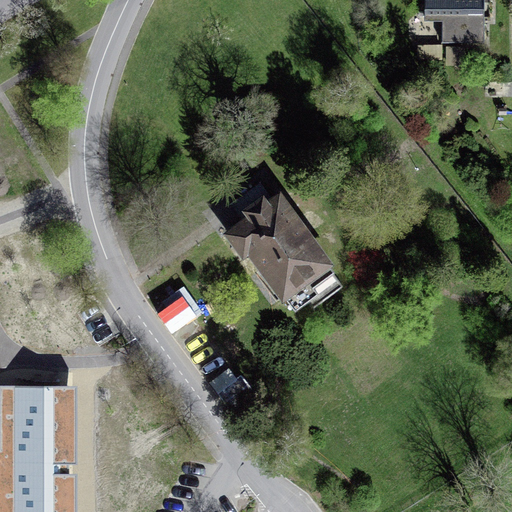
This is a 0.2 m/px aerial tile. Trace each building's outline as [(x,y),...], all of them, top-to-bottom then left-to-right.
[(484,0),(424,0),(424,16),(442,16),(442,43),(485,43),(484,0)] [(243,254),(249,250),(295,311),(318,295),(314,288),(335,273),(280,198),(275,201),(260,182),(230,204),(244,224),(229,235),(243,254)] [(181,277),(154,293),(166,313),(193,298),(181,277)] [(234,363),(212,378),(232,408),(255,393),(234,363)] [(77,385),(7,386),(7,511),(76,511),(77,473),(69,473),(69,463),(77,463),(77,385)]
